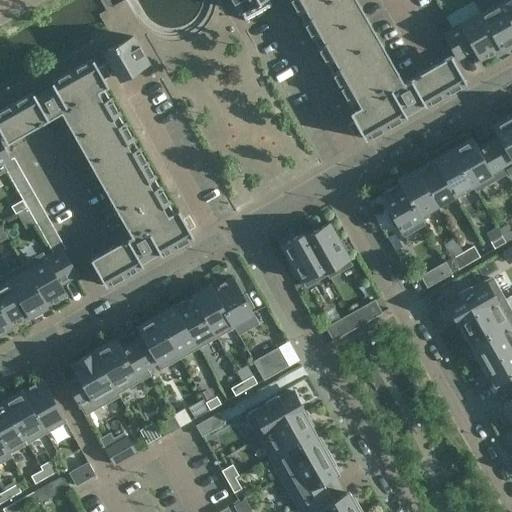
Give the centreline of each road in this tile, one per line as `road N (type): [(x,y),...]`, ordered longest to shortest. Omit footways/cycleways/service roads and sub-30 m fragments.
road 1 (residential): [(511,505),(327,173)]
road 2 (residential): [(246,219),(411,511)]
road 3 (residential): [(0,363),(230,228)]
road 4 (residential): [(360,154),(511,70)]
road 5 (residential): [(145,81),(230,228)]
road 6 (residential): [(275,11),(360,154)]
road 7 (residential): [(0,103),(131,28)]
